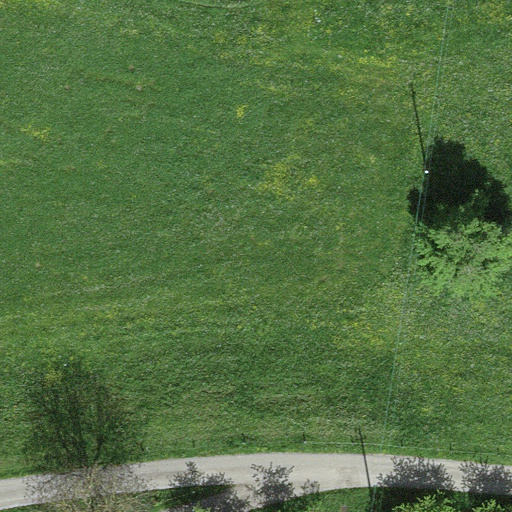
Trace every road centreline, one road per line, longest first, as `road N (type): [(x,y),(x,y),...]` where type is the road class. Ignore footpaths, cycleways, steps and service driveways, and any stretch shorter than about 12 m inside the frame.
road 1 (unclassified): [(0,494),(231,466),(511,479)]
road 2 (track): [(326,471),(192,511)]
